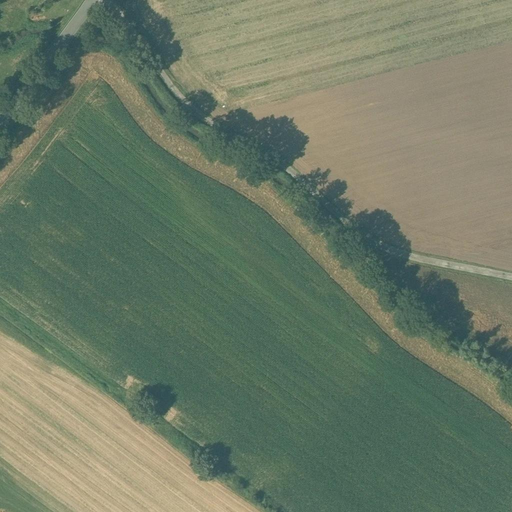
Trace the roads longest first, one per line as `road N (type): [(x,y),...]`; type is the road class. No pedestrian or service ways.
road 1 (residential): [(511,278),(358,237),(272,159),(203,117),(108,0)]
road 2 (secondary): [(0,126),(90,0)]
